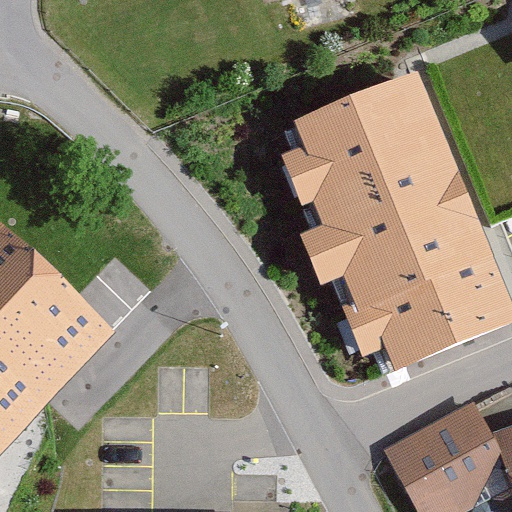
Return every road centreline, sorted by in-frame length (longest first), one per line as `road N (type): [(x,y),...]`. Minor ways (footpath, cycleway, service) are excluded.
road 1 (residential): [(0,45),(45,73),(180,209),(315,409),(333,450)]
road 2 (residential): [(333,450),(511,358)]
